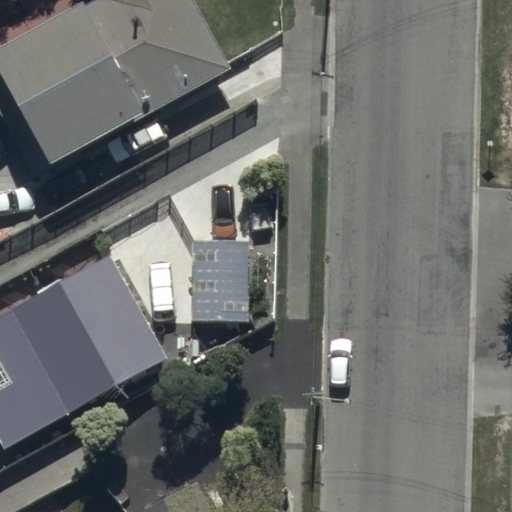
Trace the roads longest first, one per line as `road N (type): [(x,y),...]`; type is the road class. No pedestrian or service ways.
road 1 (tertiary): [(397,241),(393,511)]
road 2 (tertiary): [(404,0),(397,241)]
